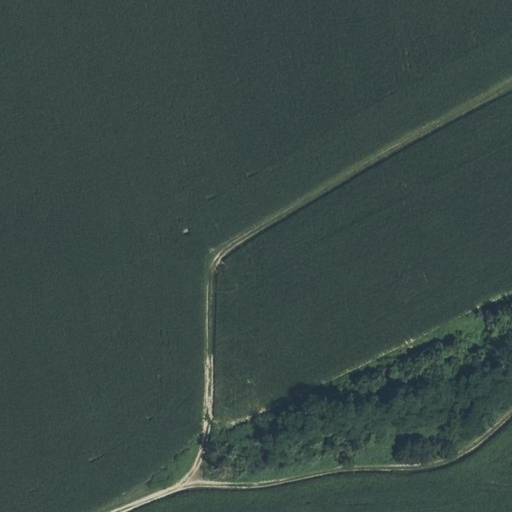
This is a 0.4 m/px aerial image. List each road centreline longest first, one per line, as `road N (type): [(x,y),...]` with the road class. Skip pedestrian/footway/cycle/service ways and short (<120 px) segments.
road 1 (track): [(185,482),(206,437),(211,268),(220,256),(511,83)]
road 2 (track): [(511,411),(474,445),(426,465),(343,467),(248,488),(185,482)]
